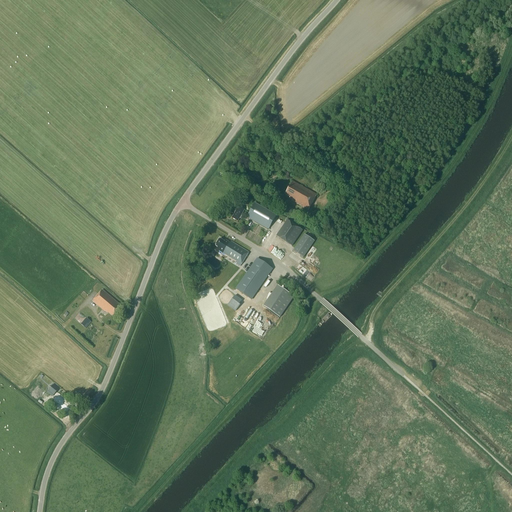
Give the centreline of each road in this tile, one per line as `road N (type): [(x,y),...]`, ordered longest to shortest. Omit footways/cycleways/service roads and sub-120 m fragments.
road 1 (unclassified): [(39,511),(57,449),(100,393),(182,202)]
road 2 (track): [(319,298),(346,283),(457,161),(511,50)]
road 3 (track): [(319,298),(304,332),(138,511)]
road 4 (unclassified): [(182,202),(336,0)]
road 5 (track): [(366,341),(381,309),(511,148)]
road 6 (unclassified): [(319,298),(182,202)]
